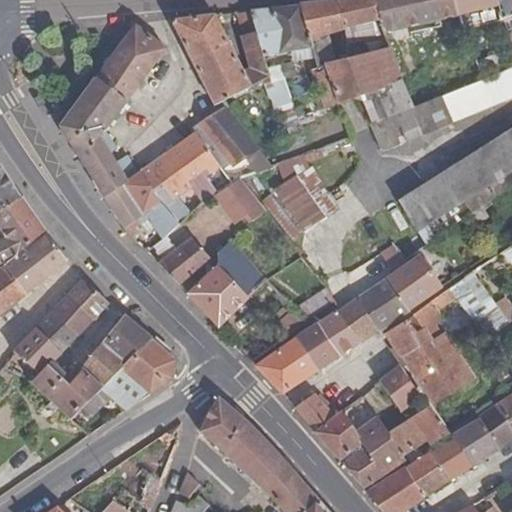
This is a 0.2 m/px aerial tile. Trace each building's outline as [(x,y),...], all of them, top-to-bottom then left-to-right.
[(412,109),(402,81),(390,49),(369,54),(335,63),(328,37),(344,32),(348,44),(366,40),(385,36),(373,0),(350,0),(338,3),(300,7),(310,50),(316,71),(323,68),(337,106),(360,99),(370,125),(388,118),(396,115),(412,109)] [(404,31),(395,0),(373,0),(385,36),(404,31)] [(457,18),(451,0),(395,0),(404,31),(457,18)] [(496,8),(503,3),(502,0),(451,0),(457,18),(464,16),(496,8)] [(511,0),(503,3),(496,8),(501,22),(511,17),(511,0)] [(310,50),(300,7),(250,12),(256,32),(264,60),(310,50)] [(256,32),(250,12),(237,14),(243,35),(256,32)] [(464,16),(457,18),(471,56),(480,53),(472,30),(469,31),(464,16)] [(264,60),(256,32),(243,35),(252,70),(244,73),(215,17),(174,21),(172,26),(213,107),(225,100),(263,81),(268,78),(264,60)] [(511,17),(501,22),(511,49),(511,17)] [(167,49),(136,27),(96,78),(128,103),(167,49)] [(390,49),(385,36),(366,40),(369,54),(390,49)] [(325,110),(337,106),(323,68),(316,71),(312,73),(325,110)] [(451,126),(511,101),(511,68),(481,80),(440,98),(451,126)] [(412,109),(437,99),(427,72),(402,81),(412,109)] [(268,78),(263,81),(268,99),(295,148),(302,145),(294,123),(297,121),(280,73),(268,78)] [(128,103),(96,78),(59,128),(82,165),(102,139),(107,132),(128,103)] [(451,126),(440,98),(437,99),(412,109),(424,137),(451,126)] [(198,128),(220,154),(232,168),(245,160),(254,173),(271,168),(224,108),(217,113),(198,128)] [(424,137),(412,109),(396,115),(399,121),(408,143),(424,137)] [(348,140),(339,113),(304,128),(312,152),(317,150),(348,140)] [(372,131),(390,124),(388,118),(370,125),(372,131)] [(390,124),(372,131),(381,153),(399,146),(390,124)] [(194,131),(195,133),(216,157),(220,154),(198,128),(194,131)] [(404,266),(415,260),(413,256),(476,214),(511,188),(511,129),(369,219),(385,239),(389,244),(399,257),(401,262),(404,266)] [(120,153),(107,132),(102,139),(113,157),(120,153)] [(195,133),(168,153),(189,184),(204,172),(210,178),(221,169),(195,133)] [(116,161),(113,157),(102,139),(82,165),(103,199),(128,182),(116,161)] [(129,153),(116,161),(128,182),(103,199),(120,226),(133,237),(137,233),(135,231),(146,222),(161,240),(178,226),(163,206),(141,173),(129,153)] [(163,206),(178,226),(189,217),(177,198),(192,189),(189,184),(168,153),(141,173),(163,206)] [(281,178),(304,168),(298,155),(275,165),(281,178)] [(0,208),(19,195),(1,165),(0,165),(0,208)] [(233,229),(261,210),(238,176),(210,195),(233,229)] [(326,218),(296,177),(274,193),(304,233),(326,218)] [(0,263),(1,263),(2,265),(44,234),(19,195),(0,208),(0,231),(4,238),(0,241),(0,263)] [(44,234),(2,265),(25,294),(67,262),(44,234)] [(180,289),(211,261),(190,239),(158,264),(180,289)] [(266,279),(265,279),(232,242),(217,255),(217,261),(217,267),(246,300),(266,279)] [(415,260),(404,266),(397,272),(417,303),(435,291),(415,260)] [(0,312),(25,294),(2,265),(0,266),(0,312)] [(246,300),(217,267),(188,297),(218,330),(246,300)] [(265,279),(266,279),(272,285),(279,278),(273,271),(265,279)] [(417,303),(397,272),(387,279),(409,309),(417,303)] [(477,304),(488,296),(473,273),(462,281),(477,304)] [(409,309),(387,279),(376,287),(396,317),(409,309)] [(83,282),(68,298),(94,322),(110,306),(83,282)] [(396,317),(376,287),(356,300),(377,330),(396,317)] [(294,310),(305,322),(335,302),(325,290),(294,310)] [(511,331),(488,296),(477,304),(472,307),(490,334),(502,350),(511,343),(511,331)] [(68,298),(53,312),(79,337),(94,322),(68,298)] [(377,330),(356,300),(337,312),(359,344),(377,330)] [(431,303),(415,315),(424,329),(427,334),(444,322),(431,303)] [(305,322),(294,310),(290,304),(277,317),(293,335),(308,325),(305,322)] [(53,312),(36,329),(63,355),(79,337),(53,312)] [(359,344),(337,312),(318,324),(340,356),(359,344)] [(126,366),(152,340),(123,316),(101,345),(126,366)] [(429,394),(436,405),(462,387),(453,373),(460,367),(451,354),(444,358),(427,334),(424,329),(415,334),(406,320),(383,336),(426,396),(429,394)] [(340,356),(318,324),(311,328),(298,337),(320,369),(340,356)] [(63,355),(36,329),(13,352),(39,376),(54,363),(63,355)] [(489,358),(502,350),(490,334),(463,353),(474,369),(489,358)] [(320,369),(298,337),(255,367),(281,395),(320,369)] [(152,340),(126,366),(105,388),(97,396),(107,405),(113,401),(126,413),(173,381),(176,361),(152,340)] [(84,370),(105,388),(126,366),(101,345),(83,369),(84,370)] [(489,358),(474,369),(492,396),(507,386),(489,358)] [(105,388),(84,370),(73,381),(64,372),(54,363),(39,376),(32,384),(72,422),(85,408),(97,396),(105,388)] [(399,368),(379,383),(398,411),(420,396),(399,368)] [(315,395),(295,411),(315,434),(335,418),(315,395)] [(107,405),(97,396),(85,408),(95,417),(107,405)] [(511,397),(495,408),(511,433),(511,397)] [(200,435),(223,454),(250,425),(220,398),(217,401),(200,435)] [(511,440),(511,433),(495,408),(451,437),(452,439),(473,467),(511,440)] [(342,412),(335,418),(315,434),(333,453),(358,435),(342,412)] [(452,439),(451,437),(433,414),(395,442),(406,457),(428,442),(434,451),(452,439)] [(406,457),(395,442),(379,421),(358,435),(388,476),(408,461),(406,457)] [(307,511),(318,500),(250,425),(223,454),(274,502),(282,511),(307,511)] [(388,476),(358,435),(333,453),(364,491),(388,476)] [(452,439),(434,451),(454,480),(473,467),(452,439)] [(454,480),(434,451),(412,466),(407,470),(426,499),(454,480)] [(405,511),(426,499),(407,470),(368,496),(382,511),(405,511)] [(123,511),(150,511),(161,484),(141,473),(111,505),(123,511)] [(199,485),(186,474),(178,494),(190,498),(199,485)] [(204,511),(209,506),(198,497),(188,507),(175,502),(171,511),(204,511)] [(328,511),(318,500),(307,511),(328,511)]
